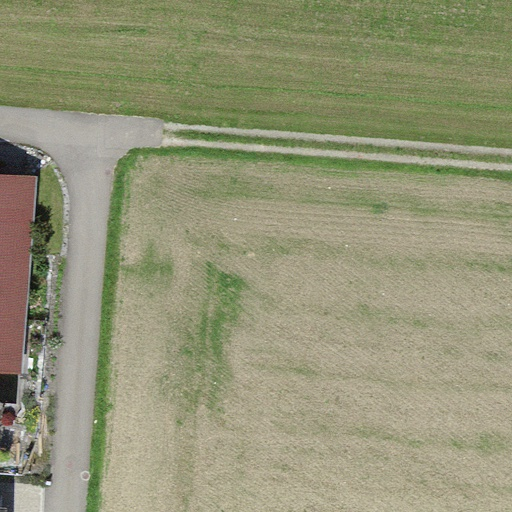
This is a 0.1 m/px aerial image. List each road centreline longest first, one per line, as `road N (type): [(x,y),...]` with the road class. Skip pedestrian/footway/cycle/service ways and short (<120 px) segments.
road 1 (residential): [(0,122),(93,130),(70,511)]
road 2 (track): [(93,130),(511,162)]
